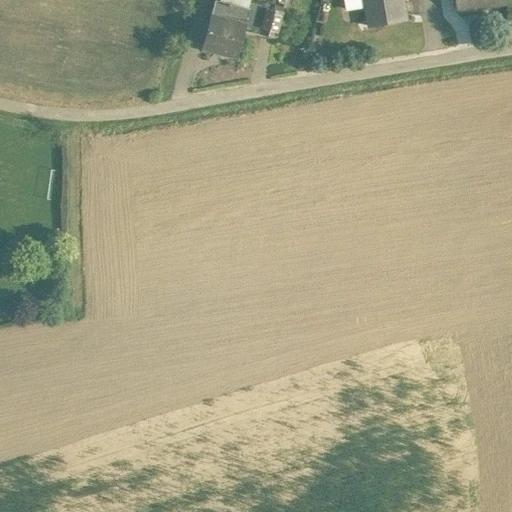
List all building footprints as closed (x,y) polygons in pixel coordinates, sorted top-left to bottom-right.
[(344,0),(346,9),(365,5),(368,26),(406,20),(402,0),(344,0)] [(454,0),(457,11),(504,3),(503,0),(454,0)] [(248,11),(215,2),(203,49),(235,57),(244,27),(248,11)] [(266,8),(250,3),(248,11),(244,27),(260,31),(266,8)] [(281,12),(266,8),(260,31),(275,35),(281,12)]
